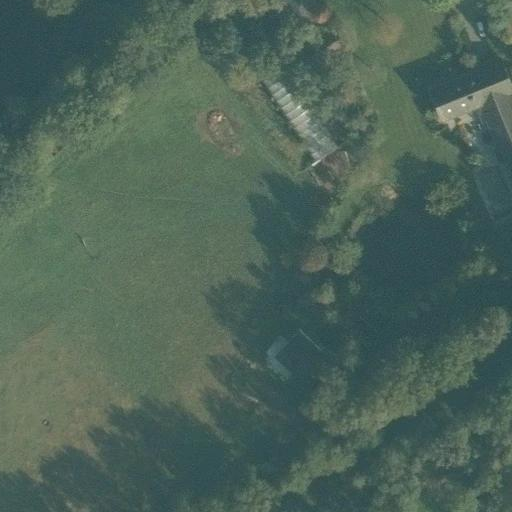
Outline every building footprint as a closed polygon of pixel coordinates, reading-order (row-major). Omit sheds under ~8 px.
[(333,24),(294,47),(309,71),(347,48),(333,24)] [(511,89),(511,85),(500,56),(476,66),(478,70),(432,89),(444,118),(476,105),(482,120),(487,118),(504,159),(499,161),(500,162),(511,157),(511,98),(509,91),(511,89)] [(328,130),(306,138),(312,157),(334,149),(328,130)] [(488,230),(489,257),(510,256),(509,229),(488,230)] [(300,328),(274,355),(294,374),(289,380),(301,391),(316,375),(309,369),(326,352),(300,328)]
